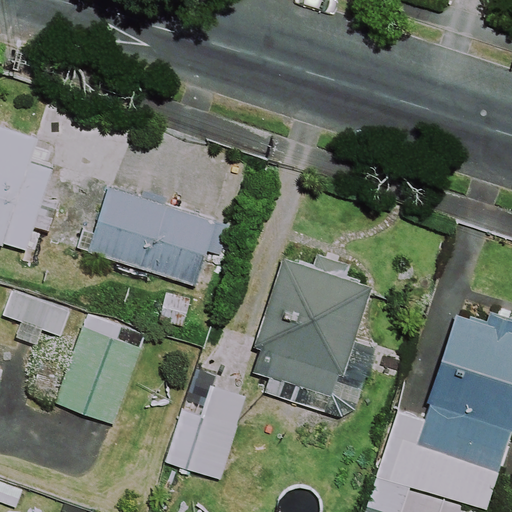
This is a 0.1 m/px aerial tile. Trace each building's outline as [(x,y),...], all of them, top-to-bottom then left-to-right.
[(58,147),(0,128),(0,241),(25,250),(58,147)] [(89,250),(198,285),(209,251),(222,255),(231,228),(109,188),(89,250)] [(259,337),(249,368),(275,376),(270,394),(330,412),(370,282),(284,256),(259,337)] [(11,290),(2,315),(20,321),(15,335),(40,343),(44,329),(63,336),(72,311),(11,290)] [(113,422),(139,348),(117,340),(122,325),(87,312),(55,401),(113,422)] [(397,408),(364,506),(383,511),(401,511),(410,487),(486,511),(511,433),(511,329),(459,312),(423,416),(397,408)] [(215,480),(249,368),(259,337),(209,322),(165,465),(215,480)]
